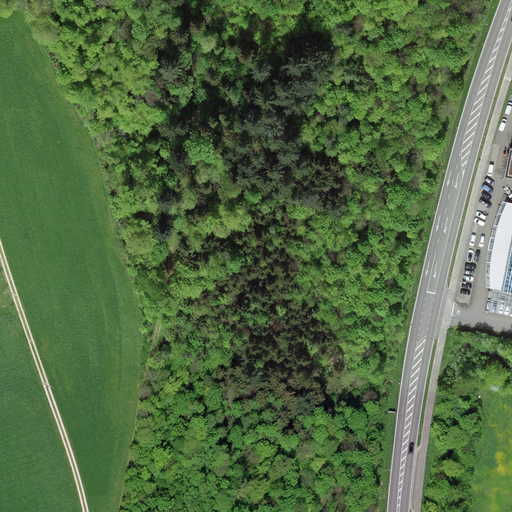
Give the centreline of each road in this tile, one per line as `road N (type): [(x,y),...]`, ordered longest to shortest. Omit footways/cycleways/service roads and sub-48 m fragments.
road 1 (track): [(185,0),(186,137),(122,511)]
road 2 (primary): [(511,2),(461,163),(427,309)]
road 3 (track): [(84,511),(0,248)]
road 4 (primary): [(427,309),(398,511)]
